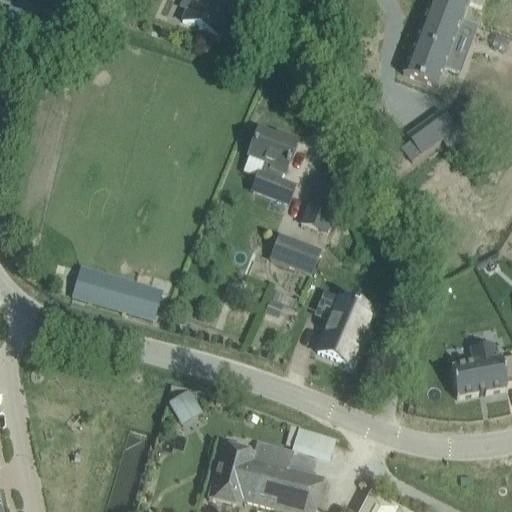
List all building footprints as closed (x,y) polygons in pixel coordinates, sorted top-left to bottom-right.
[(217,36),(233,0),(192,0),(182,23),(217,36)] [(430,0),(427,10),(462,23),(470,0),(430,0)] [(511,0),(509,0),(476,106),(511,117),(511,114),(511,0)] [(427,10),(403,76),(437,89),(462,23),(427,10)] [(376,112),(363,121),(377,141),(389,132),(376,112)] [(442,113),(431,121),(445,141),(442,143),(449,153),(463,142),(442,113)] [(253,193),(268,199),(287,206),(293,188),(280,183),(284,174),(284,175),(287,168),(288,168),(290,164),(289,164),(296,143),(283,138),(281,141),(258,132),(248,161),(262,165),(253,193)] [(305,212),(301,225),(326,235),(341,196),(315,186),(311,199),(315,201),(310,214),(305,212)] [(293,243),(284,267),(311,277),(320,253),(293,243)] [(78,280),(72,300),(141,320),(147,300),(78,280)] [(280,311),(281,321),(296,321),(295,297),(270,298),(270,311),(280,311)] [(340,300),(317,354),(353,369),(366,337),(363,336),(373,314),(356,307),(358,302),(345,297),(343,301),(340,300)] [(473,365),(451,369),(457,401),(507,391),(505,382),(511,380),(511,359),(501,361),(501,360),(495,361),(492,346),(470,350),(473,365)] [(242,503),(276,511),(315,511),(324,483),(325,483),(326,482),(288,472),(293,454),(256,444),(253,455),(223,447),(208,501),(240,509),(242,503)] [(471,479),(460,479),(460,487),(471,487),(471,479)] [(402,511),(370,495),(360,511),(402,511)]
